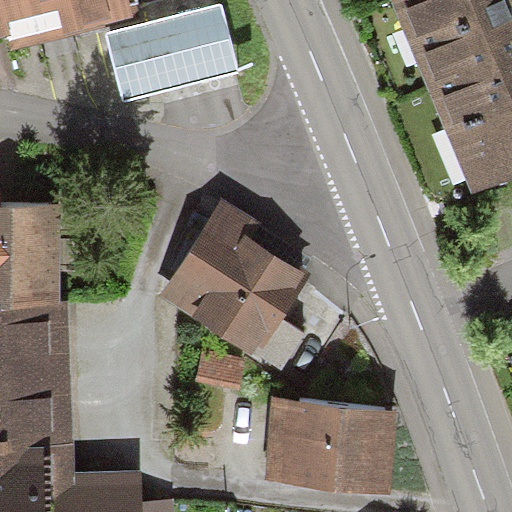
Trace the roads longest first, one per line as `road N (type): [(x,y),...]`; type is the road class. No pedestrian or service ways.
road 1 (secondary): [(353,147),(485,511)]
road 2 (residential): [(353,147),(320,158),(167,160),(0,125)]
road 3 (secondary): [(288,0),(353,147)]
